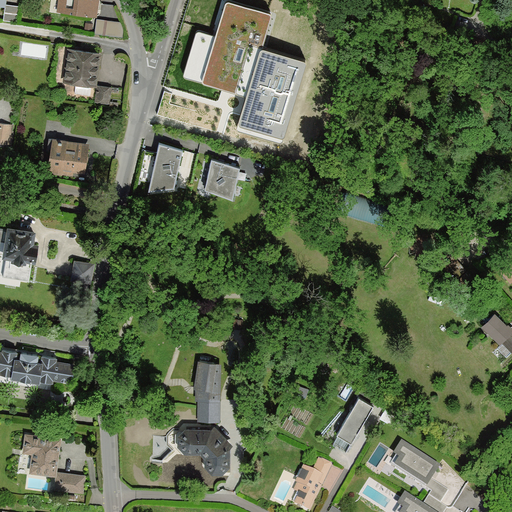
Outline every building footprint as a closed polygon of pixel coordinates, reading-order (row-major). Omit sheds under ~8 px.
[(0,0),(0,5),(5,6),(3,18),(16,20),(18,5),(6,4),(6,0),(0,0)] [(99,0),(58,0),(57,10),(97,16),(99,0)] [(257,51),(268,15),(231,4),(221,41),(202,35),(190,72),(254,91),(243,127),(280,138),(302,65),(257,51)] [(123,22),(97,19),(95,34),(121,37),(123,22)] [(101,52),(69,47),(63,81),(76,83),(75,93),(90,95),(92,86),(96,86),(101,52)] [(109,104),(111,86),(97,84),(96,102),(109,104)] [(17,96),(0,93),(0,141),(11,143),(17,96)] [(162,101),(160,110),(181,115),(180,117),(192,120),(195,108),(162,101)] [(85,171),(89,145),(53,139),(48,172),(62,174),(63,168),(85,171)] [(185,149),(161,143),(150,190),(175,188),(185,149)] [(242,167),(213,158),(205,189),(234,199),(242,167)] [(35,234),(0,228),(0,240),(7,242),(5,255),(0,255),(0,257),(0,275),(4,276),(4,278),(29,282),(32,263),(35,263),(38,246),(34,245),(35,234)] [(458,261),(447,271),(454,279),(466,269),(458,261)] [(511,280),(511,263),(510,261),(500,269),(511,281),(511,280)] [(90,270),(75,268),(74,278),(89,280),(90,270)] [(468,271),(456,280),(462,288),(474,278),(468,271)] [(511,329),(495,313),(483,325),(500,342),(502,340),(511,350),(511,329)] [(242,320),(234,319),(233,327),(241,328),(242,320)] [(72,380),(75,361),(56,359),(57,355),(0,347),(0,368),(10,370),(9,375),(40,379),(40,376),(72,380)] [(222,471),(229,464),(230,443),(213,426),(201,425),(202,420),(219,421),(220,363),(199,359),(195,386),(195,425),(184,425),(176,433),(176,443),(183,451),(199,451),(204,455),(203,464),(211,471),(222,471)] [(378,395),(365,388),(337,435),(351,443),(378,395)] [(83,492),(85,475),(84,475),(54,471),(58,440),(59,438),(24,433),(22,450),(32,451),(29,470),(56,474),(54,489),(83,492)] [(439,466),(404,444),(391,465),(432,490),(429,495),(441,502),(449,490),(431,479),(439,466)] [(312,471),(304,467),(296,482),(298,482),(294,490),(300,493),(294,503),(310,511),(321,487),(332,465),(318,458),(312,471)] [(431,511),(407,497),(397,511),(431,511)]
